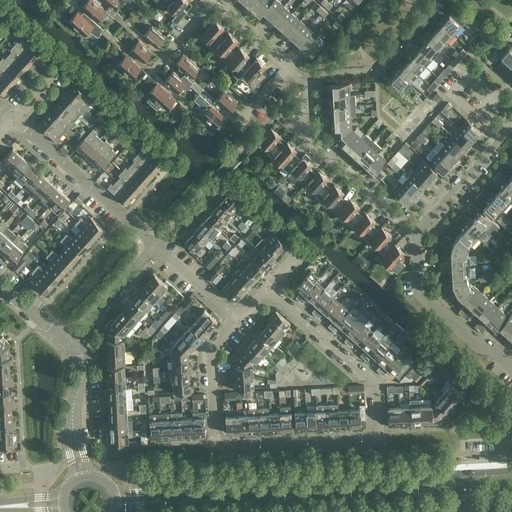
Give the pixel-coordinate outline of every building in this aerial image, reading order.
[(97,21),(106,11),(93,0),(88,0),(82,7),(97,21)] [(124,0),(136,10),(140,5),(134,0),(124,0)] [(185,0),(166,0),(165,1),(166,1),(165,2),(168,4),(167,6),(176,14),(172,20),(176,24),(187,12),(183,8),(188,2),(185,0)] [(245,0),(243,2),(248,6),(244,10),(248,13),(259,0),(245,0)] [(268,0),(259,0),(248,13),(251,16),(255,12),(259,16),(274,0),(273,0),(271,3),(268,0)] [(276,0),(274,0),(259,16),(260,17),(263,13),(267,17),(264,20),(268,24),(283,6),(276,0)] [(147,20),(152,15),(140,5),(136,10),(147,20)] [(283,6),(268,24),(271,27),(274,23),(279,27),(291,13),(283,6)] [(456,8),(449,14),(445,19),(441,16),(438,19),(455,34),(464,23),(469,27),(472,22),(456,8)] [(85,35),(93,25),(78,11),(69,21),(85,35)] [(122,25),(127,20),(118,12),(114,17),(122,25)] [(291,13),(279,27),(283,31),(280,35),(284,38),(299,20),(291,13)] [(455,34),(438,19),(435,23),(439,26),(435,31),(447,42),(455,34)] [(132,33),(136,28),(127,20),(122,25),(132,33)] [(207,46),(212,51),(228,33),(228,32),(223,38),(219,35),(224,29),(214,20),(201,34),(211,42),(207,46)] [(299,20),(284,38),(287,41),(291,37),(295,41),(308,28),(299,20)] [(156,46),(165,37),(152,26),(143,35),(156,46)] [(109,40),(113,35),(105,27),(100,32),(109,40)] [(308,28),(295,41),(300,45),(296,49),(300,53),(316,35),(308,28)] [(447,42),(435,31),(431,35),(427,32),(424,36),(440,50),(447,42)] [(238,41),(228,33),(212,51),(216,47),(225,55),(221,59),(226,63),(236,52),(232,49),(238,41)] [(118,48),(123,43),(113,35),(109,40),(118,48)] [(316,35),(300,53),(303,56),(307,52),(312,56),(324,42),(316,35)] [(440,50),(424,36),(420,39),(424,43),(420,47),(433,58),(440,50)] [(18,41),(14,45),(34,62),(42,54),(24,38),(20,43),(18,41)] [(143,61),(151,52),(139,40),(130,50),(143,61)] [(511,43),(501,55),(506,60),(502,64),(506,67),(511,60),(511,43)] [(34,62),(14,45),(11,49),(12,50),(9,54),(27,71),(34,62)] [(433,58),(420,47),(416,52),(412,48),(409,52),(426,66),(433,58)] [(250,64),(246,60),(249,57),(239,48),(236,52),(226,63),(229,61),(234,66),(233,68),(232,69),(232,71),(232,72),(232,73),(233,74),(237,78),(240,76),(250,64)] [(426,66),(409,52),(406,55),(410,59),(406,63),(418,74),(426,66)] [(27,71),(9,54),(5,58),(3,57),(0,60),(20,79),(27,71)] [(132,77),(140,68),(126,55),(117,64),(132,77)] [(190,77),(199,67),(186,56),(178,66),(190,77)] [(256,57),(250,64),(240,76),(243,73),(252,81),(249,84),(254,88),(265,76),(261,72),(266,66),(256,57)] [(20,79),(0,60),(0,75),(12,87),(20,79)] [(213,79),(217,74),(205,63),(201,68),(213,79)] [(418,74),(406,63),(402,68),(398,64),(395,68),(411,82),(418,74)] [(411,82),(395,68),(392,71),(395,75),(391,80),(404,91),(411,82)] [(177,92),(186,82),(189,85),(190,85),(199,93),(203,89),(194,80),(192,82),(184,74),(181,78),(173,71),(164,81),(177,92)] [(221,86),(225,82),(217,74),(213,79),(221,86)] [(0,90),(5,95),(12,87),(0,75),(0,90)] [(148,92),(151,95),(147,100),(157,110),(162,104),(167,109),(175,99),(157,83),(148,92)] [(327,84),(327,90),(333,89),(333,95),(350,94),(349,83),(327,84)] [(75,84),(68,93),(87,110),(91,106),(89,105),(93,100),(75,84)] [(212,96),(203,89),(199,93),(208,101),(212,96)] [(228,111),(237,102),(224,90),(215,100),(228,111)] [(438,102),(443,97),(437,92),(432,97),(438,102)] [(87,110),(68,93),(61,101),(78,117),(82,113),(83,115),(87,110)] [(350,94),(333,95),(333,101),(328,101),(328,106),(350,105),(350,94)] [(186,108),(190,104),(181,95),(177,100),(186,108)] [(78,117),(61,101),(53,109),(73,126),(76,122),(75,121),(78,117)] [(215,126),(219,122),(220,123),(222,123),(226,119),(211,105),(202,115),(215,126)] [(350,105),(328,106),(329,111),(334,111),(334,117),(351,116),(350,105)] [(73,126),(53,109),(46,117),(64,133),(68,129),(69,130),(73,126)] [(351,116),(334,117),(334,122),(329,123),(329,128),(337,128),(340,134),(352,129),(351,116)] [(64,133),(46,117),(38,125),(58,143),(62,138),(60,137),(64,133)] [(467,119),(460,128),(472,139),(476,135),(480,138),(484,134),(467,119)] [(93,128),(76,148),(84,155),(100,137),(96,134),(98,132),(93,128)] [(281,137),(271,128),(260,141),(269,149),(266,152),(273,158),(287,143),(287,142),(284,146),(278,140),(281,137)] [(460,128),(452,136),(469,151),(472,147),(468,144),(472,139),(460,128)] [(352,129),(340,134),(344,141),(338,147),(342,150),(346,146),(350,150),(361,138),(352,129)] [(355,161),(373,141),(365,133),(361,138),(350,150),(355,154),(351,158),(355,161)] [(452,136),(445,144),(458,155),(462,151),(466,154),(469,151),(452,136)] [(100,137),(84,155),(92,163),(110,143),(106,139),(104,141),(100,137)] [(366,165),(377,152),(381,148),(373,141),(355,161),(358,165),(362,161),(366,165)] [(110,143),(92,163),(101,170),(117,152),(112,148),(114,146),(110,143)] [(296,151),(287,143),(273,158),(289,172),(292,169),(303,157),(302,156),(299,159),(294,154),(296,151)] [(445,144),(438,152),(454,167),(458,163),(454,160),(458,155),(445,144)] [(1,161),(10,169),(22,156),(13,148),(1,161)] [(140,151),(137,155),(156,172),(164,164),(146,148),(142,152),(140,151)] [(377,152),(366,165),(371,169),(367,173),(371,176),(386,160),(377,152)] [(438,152),(430,160),(443,172),(447,167),(451,170),(454,167),(438,152)] [(156,172),(137,155),(133,159),(135,160),(131,164),(149,180),(156,172)] [(22,156),(10,169),(18,176),(30,163),(22,156)] [(312,165),(303,157),(292,169),(300,177),(298,180),(305,186),(319,171),(318,171),(315,174),(309,168),(312,165)] [(424,159),(417,168),(434,183),(437,179),(433,175),(437,171),(424,159)] [(30,163),(18,176),(26,183),(38,170),(30,163)] [(149,180),(131,164),(128,168),(126,167),(122,171),(142,188),(149,180)] [(417,168),(410,176),(422,187),(426,183),(430,186),(434,183),(417,168)] [(38,170),(26,183),(34,191),(46,177),(38,170)] [(142,188),(122,171),(119,175),(121,176),(117,180),(135,196),(142,188)] [(328,179),(319,171),(305,186),(307,184),(316,192),(314,194),(321,200),(323,198),(334,185),(331,188),(325,183),(328,179)] [(511,175),(508,180),(499,172),(495,175),(511,189),(511,175)] [(511,200),(511,189),(495,175),(492,179),(502,187),(498,191),(510,203),(511,200)] [(410,176),(402,184),(419,199),(422,195),(418,192),(422,187),(410,176)] [(46,177),(34,191),(42,198),(54,185),(46,177)] [(135,196),(117,180),(113,185),(112,183),(108,187),(127,205),(135,196)] [(402,184),(395,192),(408,204),(412,199),(416,202),(419,199),(402,184)] [(54,185),(42,198),(50,205),(62,192),(54,185)] [(344,194),(334,185),(323,198),(332,206),(330,208),(336,215),(339,212),(350,199),(347,202),(341,197),(344,194)] [(510,203),(498,191),(494,196),(484,187),(481,191),(503,211),(510,203)] [(503,211),(481,191),(478,195),(487,203),(483,208),(495,219),(503,211)] [(62,192),(50,205),(58,213),(70,199),(62,192)] [(221,196),(219,199),(233,212),(238,208),(240,210),(243,206),(228,193),(224,198),(221,196)] [(80,194),(75,199),(80,203),(85,198),(80,194)] [(233,212),(219,199),(216,202),(218,204),(213,209),(228,222),(231,219),(229,217),(233,212)] [(359,208),(350,199),(339,212),(348,220),(345,223),(352,229),(366,214),(366,213),(363,216),(357,211),(359,208)] [(471,202),(468,206),(477,214),(473,219),(486,230),(493,221),(471,202)] [(27,204),(24,208),(34,216),(36,213),(27,204)] [(228,222),(213,209),(209,214),(207,212),(204,215),(219,228),(223,224),(225,226),(228,222)] [(376,222),(366,214),(352,229),(355,226),(364,234),(361,237),(368,243),(379,231),(373,225),(376,222)] [(219,228),(204,215),(201,219),(203,220),(199,225),(214,238),(217,235),(215,233),(219,228)] [(486,230),(473,219),(469,223),(460,215),(457,218),(478,238),(486,230)] [(81,217),(78,221),(96,237),(104,228),(91,217),(87,222),(81,217)] [(478,238),(457,218),(453,222),(463,230),(459,235),(471,246),(478,238)] [(96,237),(78,221),(75,224),(81,229),(77,234),(89,245),(96,237)] [(255,231),(260,226),(255,221),(250,227),(255,231)] [(6,222),(0,228),(0,244),(9,235),(4,231),(9,225),(6,222)] [(40,233),(43,229),(35,222),(31,226),(40,233)] [(244,231),(249,227),(245,223),(241,228),(244,231)] [(214,238),(199,225),(195,230),(193,228),(190,231),(204,244),(209,240),(211,242),(214,238)] [(251,237),(255,232),(250,227),(245,232),(251,237)] [(391,237),(382,228),(379,231),(368,243),(369,243),(371,241),(380,248),(377,251),(381,254),(379,256),(382,259),(381,259),(382,260),(395,245),(395,244),(392,248),(386,243),(391,237)] [(204,244),(190,231),(187,234),(189,236),(185,242),(193,249),(190,252),(196,258),(202,251),(200,249),(204,244)] [(9,235),(0,244),(0,248),(6,254),(22,236),(18,233),(13,239),(9,235)] [(89,245),(77,234),(72,239),(67,233),(64,237),(82,253),(89,245)] [(266,236),(264,239),(278,252),(282,248),(284,250),(288,246),(273,233),(268,238),(266,236)] [(234,242),(239,237),(235,234),(230,239),(234,242)] [(451,262),(439,262),(439,272),(452,271),(452,284),(457,294),(462,298),(473,285),(469,277),(468,254),(471,246),(459,235),(455,239),(451,249),(451,262)] [(506,245),(511,239),(506,235),(500,241),(506,245)] [(22,236),(6,254),(15,262),(29,245),(24,241),(25,239),(22,236)] [(449,245),(452,238),(444,236),(442,242),(449,245)] [(82,253),(64,237),(61,240),(66,245),(62,250),(74,261),(82,253)] [(236,243),(237,243),(242,248),(245,244),(239,239),(236,243)] [(278,252),(264,239),(260,243),(263,245),(259,249),(273,262),(276,259),(274,257),(278,252)] [(220,244),(223,247),(227,250),(231,246),(224,240),(220,244)] [(405,253),(395,245),(382,260),(398,274),(406,265),(399,260),(405,253)] [(228,252),(229,252),(234,257),(239,253),(233,247),(228,252)] [(252,252),(249,255),(264,268),(268,264),(270,266),(273,262),(259,249),(254,254),(252,252)] [(74,261),(62,250),(58,255),(52,250),(49,253),(67,269),(74,261)] [(67,269),(49,253),(46,256),(52,261),(48,266),(60,277),(67,269)] [(264,268),(249,255),(246,259),(248,261),(244,265),(259,278),(262,275),(259,273),(264,268)] [(26,262),(22,258),(13,267),(18,271),(26,262)] [(259,278),(244,265),(240,270),(238,268),(235,271),(249,285),(254,280),(256,282),(259,278)] [(60,277),(48,266),(44,271),(38,266),(35,269),(53,285),(60,277)] [(215,268),(207,276),(212,281),(219,272),(215,268)] [(53,285),(35,269),(32,272),(38,277),(33,283),(45,293),(53,285)] [(249,285),(235,271),(232,275),(234,277),(230,281),(244,295),(247,291),(245,289),(249,285)] [(152,278),(147,282),(162,296),(165,293),(163,291),(169,284),(166,280),(164,282),(153,272),(150,276),(152,278)] [(296,297),(299,300),(316,281),(308,274),(296,286),(301,291),(296,297)] [(230,281),(222,290),(221,291),(225,296),(227,294),(235,301),(239,296),(241,298),(244,295),(230,281)] [(316,281),(299,300),(302,303),(308,297),(313,301),(324,288),(316,281)] [(162,296),(147,282),(143,287),(141,285),(138,289),(153,302),(155,304),(162,296)] [(446,295),(453,292),(450,285),(443,288),(446,295)] [(473,285),(462,298),(467,302),(458,311),(462,315),(481,293),(473,285)] [(324,288),(313,301),(318,305),(312,312),(315,314),(332,296),(324,288)] [(153,302),(138,289),(135,292),(137,294),(133,299),(147,310),(146,311),(148,312),(151,308),(149,307),(153,302)] [(481,293),(462,315),(466,318),(474,309),(478,313),(489,300),(481,293)] [(190,296),(183,304),(187,308),(195,300),(190,296)] [(332,296),(315,314),(318,318),(324,311),(329,315),(340,303),(332,296)] [(147,310),(133,299),(129,303),(127,301),(124,305),(139,318),(145,310),(146,311),(147,310)] [(489,300),(478,313),(483,317),(475,326),(478,329),(497,307),(489,300)] [(340,303),(329,315),(334,320),(328,326),(331,329),(348,310),(340,303)] [(139,318),(124,305),(121,308),(123,310),(119,315),(123,318),(132,326),(139,318)] [(497,307),(478,329),(482,332),(490,323),(495,327),(506,315),(497,307)] [(205,309),(197,317),(212,330),(215,327),(213,326),(217,320),(205,309)] [(348,310),(331,329),(334,332),(340,326),(345,330),(356,317),(348,310)] [(270,322),(266,327),(278,338),(278,337),(279,336),(290,324),(276,311),(268,320),(270,322)] [(160,317),(164,320),(168,315),(165,312),(160,317)] [(511,314),(500,326),(504,331),(501,335),(504,338),(511,329),(511,314)] [(123,318),(119,315),(114,319),(112,318),(104,327),(107,329),(107,335),(123,334),(125,334),(132,326),(123,318)] [(212,330),(197,317),(193,322),(191,320),(188,324),(202,337),(207,332),(209,334),(212,330)] [(356,317),(345,330),(350,334),(344,341),(347,343),(364,325),(356,317)] [(202,337),(188,324),(187,324),(189,326),(183,333),(198,347),(200,344),(198,342),(202,337)] [(364,325),(347,343),(351,347),(356,340),(361,344),(372,332),(364,325)] [(278,338),(266,327),(261,331),(259,329),(256,333),(271,346),(278,338)] [(372,332),(361,344),(366,349),(360,355),(363,358),(380,339),(372,332)] [(198,347),(183,333),(176,341),(174,339),(173,340),(188,353),(192,348),(194,350),(198,347)] [(271,346),(256,333),(253,336),(255,338),(251,343),(266,356),(266,355),(264,353),(271,346)] [(123,334),(107,335),(107,340),(105,340),(105,345),(107,345),(108,352),(128,351),(127,346),(125,346),(125,339),(123,339),(123,334)] [(0,338),(0,353),(9,353),(9,346),(11,344),(2,336),(0,338)] [(380,339),(363,358),(367,361),(373,355),(377,359),(388,346),(380,339)] [(188,353),(173,340),(170,343),(172,345),(171,347),(171,360),(188,359),(188,353)] [(266,356),(251,343),(247,347),(245,345),(242,349),(244,351),(240,355),(252,366),(253,365),(252,365),(255,361),(256,362),(261,357),(263,359),(266,356)] [(388,346),(377,359),(382,363),(376,370),(379,372),(396,354),(388,346)] [(131,351),(128,351),(108,352),(108,358),(106,358),(106,363),(131,362),(131,351)] [(9,353),(0,353),(0,370),(10,370),(10,363),(12,363),(12,358),(9,358),(9,353)] [(396,353),(396,354),(379,372),(383,376),(388,369),(397,377),(414,359),(410,355),(404,361),(396,353)] [(252,366),(240,355),(236,360),(232,360),(233,371),(236,371),(236,378),(253,377),(252,366)] [(188,359),(171,360),(172,371),(191,370),(191,365),(188,365),(188,359)] [(124,365),(108,366),(108,373),(105,373),(105,378),(125,377),(124,365)] [(10,370),(0,370),(0,381),(13,380),(13,376),(10,376),(10,370)] [(191,370),(172,371),(172,381),(189,380),(189,374),(192,374),(191,370)] [(125,377),(105,378),(106,382),(108,382),(109,388),(125,387),(125,377)] [(253,377),(236,378),(237,384),(234,384),(234,389),(254,388),(253,377)] [(13,380),(0,381),(0,391),(11,391),(11,385),(14,385),(13,380)] [(189,380),(172,381),(173,393),(192,391),(192,386),(189,386),(189,380)] [(450,385),(443,393),(442,393),(455,404),(459,400),(461,402),(465,398),(450,385)] [(125,387),(109,388),(109,395),(106,395),(106,399),(126,398),(125,387)] [(11,391),(0,391),(0,402),(15,402),(14,398),(11,398),(11,391)] [(432,405),(431,406),(444,417),(447,413),(449,415),(453,411),(451,409),(455,404),(442,393),(443,393),(441,391),(437,395),(439,396),(435,401),(436,402),(433,406),(432,405)] [(132,398),(126,398),(106,399),(107,403),(110,403),(110,410),(127,409),(133,409),(132,398)] [(420,403),(420,400),(410,400),(410,402),(411,426),(415,426),(415,423),(422,423),(420,406),(420,403)] [(15,402),(0,402),(0,413),(12,413),(12,407),(15,406),(15,402)] [(399,403),(399,407),(400,424),(406,423),(406,426),(411,426),(410,402),(399,403)] [(420,403),(420,406),(422,423),(428,422),(428,425),(440,425),(440,421),(444,417),(431,406),(425,406),(425,403),(420,403)] [(333,427),(340,427),(338,404),(328,405),(329,430),(333,430),(333,427)] [(329,430),(328,405),(317,405),(317,411),(318,428),(324,428),(324,431),(329,430)] [(361,409),(349,410),(350,429),(355,429),(354,426),(362,426),(361,420),(366,420),(365,405),(360,405),(361,409)] [(293,430),(292,413),(291,406),(280,407),(280,413),(281,433),(286,433),(286,430),(293,430)] [(399,407),(388,408),(389,427),(394,427),(394,424),(400,424),(399,407)] [(260,434),(259,408),(248,409),(248,415),(249,432),(255,432),(256,434),(260,434)] [(271,431),(270,414),(269,408),(259,408),(260,434),(264,434),(264,431),(271,431)] [(127,409),(110,410),(110,416),(108,416),(108,421),(127,420),(127,409)] [(349,410),(339,410),(340,427),(345,427),(346,429),(350,429),(349,410)] [(317,411),(306,412),(307,432),(312,431),(312,429),(318,428),(317,411)] [(184,435),(183,415),(183,412),(172,413),(173,439),(178,438),(178,435),(184,435)] [(306,412),(295,412),(296,429),(303,429),(303,432),(307,432),(306,412)] [(12,413),(0,413),(0,424),(16,424),(15,419),(13,419),(12,413)] [(173,439),(172,413),(161,414),(162,436),(169,436),(169,439),(173,439)] [(280,413),(270,414),(271,431),(277,431),(277,433),(281,433),(280,413)] [(162,436),(161,414),(150,414),(151,440),(156,439),(156,437),(162,436)] [(187,415),(183,415),(184,435),(190,435),(190,438),(195,437),(194,418),(187,418),(187,415)] [(248,415),(237,416),(238,435),(243,435),(243,432),(249,432),(248,415)] [(234,436),(238,435),(237,416),(226,416),(227,433),(234,433),(234,436)] [(205,417),(194,418),(195,437),(199,437),(199,435),(206,434),(205,417)] [(132,420),(127,420),(108,421),(108,425),(111,425),(111,431),(132,430),(132,420)] [(16,424),(0,424),(0,435),(13,434),(13,428),(16,428),(16,424)] [(132,430),(111,431),(112,438),(109,438),(109,443),(128,442),(128,436),(133,436),(132,430)] [(13,434),(0,435),(0,446),(17,446),(17,441),(14,441),(13,434)]
